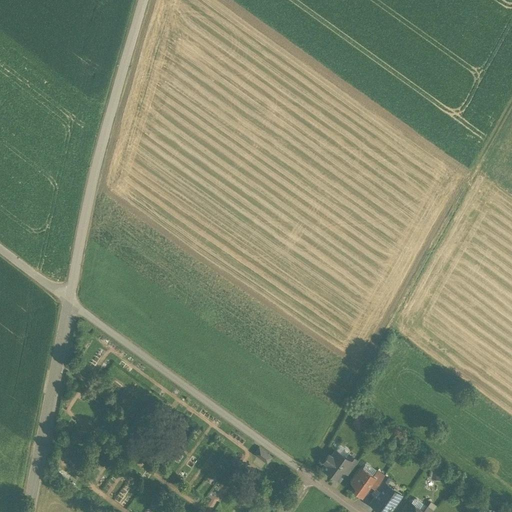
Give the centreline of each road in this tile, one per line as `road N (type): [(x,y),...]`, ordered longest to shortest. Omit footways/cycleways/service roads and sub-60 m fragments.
road 1 (track): [(511,108),(307,474)]
road 2 (unclassified): [(66,300),(142,0)]
road 3 (residential): [(307,474),(66,300)]
road 4 (unclassified): [(29,511),(66,300)]
